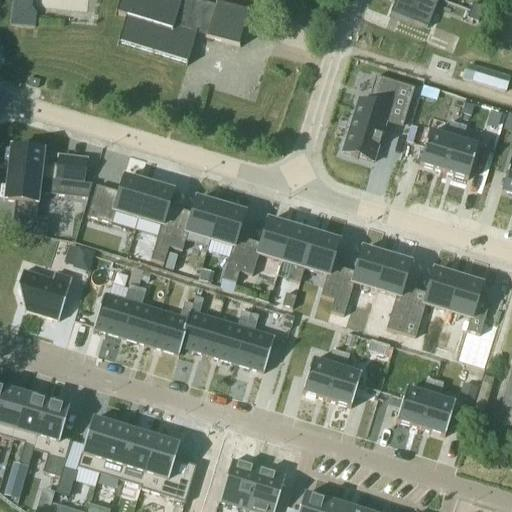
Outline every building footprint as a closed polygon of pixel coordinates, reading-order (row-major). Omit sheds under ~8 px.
[(120,0),(116,15),(126,18),(118,45),(186,65),(195,36),(237,48),(247,14),(215,4),(215,7),(190,0),(181,0),(181,2),(175,0),(120,0)] [(395,0),(390,15),(427,30),(439,1),(435,0),(395,0)] [(13,1),(11,26),(35,29),(36,15),(26,14),(27,3),(13,1)] [(470,13),(481,18),(484,10),(473,6),(470,13)] [(478,25),(481,18),(470,13),(467,20),(478,25)] [(466,67),(462,82),(505,94),(509,80),(466,67)] [(355,112),(342,156),(373,165),(382,136),(386,123),(402,128),(414,91),(375,79),(367,106),(358,103),(355,112)] [(428,135),(418,168),(436,173),(443,175),(457,127),(449,125),(445,140),(428,135)] [(457,127),(443,175),(460,180),(467,183),(477,150),(461,145),(466,130),(457,127)] [(9,151),(6,177),(82,186),(85,162),(58,159),(57,168),(42,167),(43,155),(36,155),(9,151)] [(511,160),(501,193),(504,194),(511,196),(511,160)] [(3,203),(3,204),(37,208),(39,196),(87,202),(92,187),(82,186),(6,177),(6,180),(3,203)] [(96,189),(87,220),(133,234),(148,188),(123,180),(118,195),(96,189)] [(148,188),(133,234),(157,241),(150,263),(163,267),(168,250),(177,221),(166,217),(172,195),(148,188)] [(177,221),(168,250),(181,254),(187,237),(209,244),(220,209),(195,202),(191,216),(180,213),(177,221)] [(209,244),(206,255),(227,261),(221,282),(235,287),(239,275),(248,243),(237,240),(244,216),(220,209),(209,244)] [(13,219),(11,235),(45,241),(48,223),(13,219)] [(248,243),(239,275),(252,279),(258,258),(281,265),(291,231),(267,224),(260,247),(248,243)] [(291,231),(281,265),(294,269),(289,284),(299,287),(304,272),(314,238),(291,231)] [(314,238),(304,272),(326,279),(320,299),(333,303),(343,272),(331,268),(338,245),(314,238)] [(333,303),(330,315),(343,319),(353,287),(375,294),(386,259),(361,252),(354,275),(343,272),(333,303)] [(386,259),(375,294),(395,300),(386,332),(400,336),(414,294),(403,290),(410,267),(386,259)] [(414,294),(400,336),(415,341),(424,309),(447,315),(457,281),(433,274),(426,297),(414,294)] [(23,275),(17,292),(24,313),(59,324),(72,282),(54,276),(52,284),(23,275)] [(457,281),(447,315),(469,322),(465,334),(479,339),(489,307),(477,304),(481,288),(457,281)] [(103,297),(92,332),(121,341),(137,291),(129,288),(124,303),(103,297)] [(137,291),(121,341),(154,351),(164,316),(141,308),(145,293),(137,291)] [(291,311),(294,299),(284,296),(281,308),(291,311)] [(188,323),(180,351),(181,351),(207,359),(217,323),(198,318),(203,302),(194,300),(192,307),(188,323)] [(164,316),(154,351),(178,359),(181,351),(180,351),(188,323),(192,307),(184,305),(180,321),(164,316)] [(217,323),(207,359),(234,367),(249,317),(241,314),(237,329),(217,323)] [(249,317),(234,367),(263,376),(274,341),(253,334),(258,319),(249,317)] [(293,320),(285,318),(282,329),(290,332),(293,320)] [(381,377),(394,380),(401,350),(388,347),(381,377)] [(311,363),(301,396),(304,397),(326,403),(340,355),(332,352),(327,368),(311,363)] [(340,355),(326,403),(328,404),(350,411),(360,378),(345,373),(349,358),(340,355)] [(511,367),(511,371),(511,374),(500,411),(497,410),(490,434),(511,440),(511,360),(511,365),(511,364),(511,367)] [(405,392),(395,425),(396,425),(420,432),(434,384),(425,381),(421,396),(405,392)] [(434,384),(420,432),(444,440),(453,410),(454,407),(438,402),(443,386),(434,384)] [(473,404),(478,391),(463,386),(459,400),(473,404)] [(4,395),(0,408),(0,439),(13,443),(16,433),(26,398),(19,396),(5,392),(4,395)] [(16,433),(13,443),(24,446),(21,455),(18,467),(28,470),(31,458),(33,454),(46,408),(47,404),(33,400),(26,398),(16,433)] [(46,408),(33,454),(47,458),(46,462),(42,476),(60,481),(63,471),(64,467),(70,444),(60,441),(69,411),(47,404),(46,408)] [(81,457),(76,471),(98,478),(99,475),(113,429),(92,422),(81,457)] [(99,475),(98,478),(119,484),(119,482),(134,435),(113,429),(99,475)] [(119,482),(119,484),(140,490),(144,476),(155,441),(134,435),(119,482)] [(140,490),(139,492),(184,506),(196,470),(174,463),(179,449),(176,448),(155,441),(144,476),(140,490)] [(231,464),(218,505),(239,511),(245,511),(246,511),(258,472),(232,464),(231,464)] [(60,481),(55,496),(68,500),(76,475),(63,471),(60,481)] [(275,511),(285,480),(284,480),(258,472),(246,511),(245,511),(275,511)] [(4,498),(18,502),(23,484),(9,480),(4,498)] [(323,511),(325,504),(303,497),(298,511),(323,511)]
